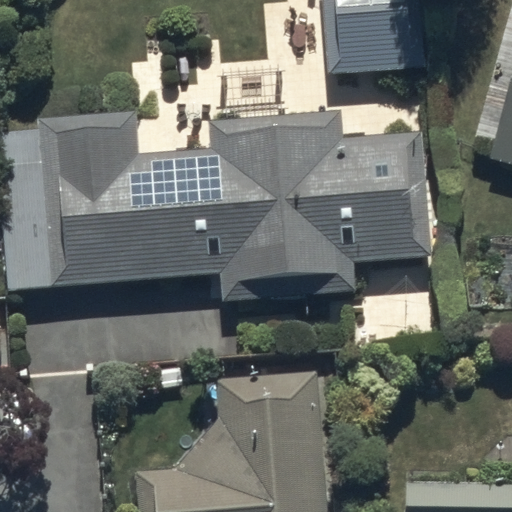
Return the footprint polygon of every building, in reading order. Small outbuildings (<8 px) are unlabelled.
[(416,0),(321,0),(325,89),(421,85),(416,0)] [(511,80),(486,171),(511,179),(511,80)] [(142,144),(0,149),(0,301),(225,293),(226,317),(355,312),(354,275),(428,272),(424,148),(343,151),(342,134),(211,139),(211,164),(143,167),(142,144)] [(329,511),(319,390),(215,399),(218,438),(177,484),(132,487),(134,511),(329,511)] [(511,511),(511,498),(405,500),(405,511),(511,511)]
